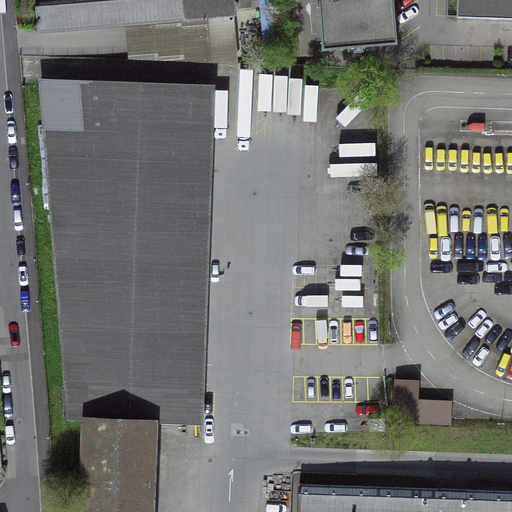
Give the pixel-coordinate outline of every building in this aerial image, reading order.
[(38,0),(42,37),(239,21),(237,0),(38,0)] [(319,0),(323,50),(396,44),(392,0),(319,0)] [(511,0),(457,0),(457,17),(511,19),(511,0)] [(212,87),(42,81),(70,419),(87,419),(87,418),(153,420),(153,422),(201,423),(212,87)] [(357,263),(358,247),(295,244),(295,260),(357,263)] [(454,427),(455,400),(422,398),(423,379),(394,378),(392,425),(454,427)] [(148,511),(150,487),(153,420),(87,418),(87,419),(84,486),(83,511),(148,511)] [(511,511),(511,489),(296,481),(295,511),(511,511)]
